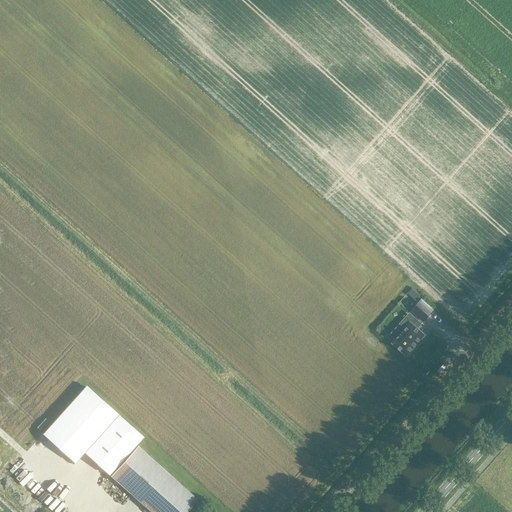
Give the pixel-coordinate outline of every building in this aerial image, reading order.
[(433,311),(421,300),(411,311),(416,316),(421,311),(428,317),(433,311)] [(417,328),(421,324),(415,318),(401,332),(396,328),(390,335),(395,339),(392,343),(407,356),(425,335),(417,328)] [(84,452),(117,415),(85,387),(43,434),(74,462),(84,452)] [(142,438),(117,415),(84,452),(109,474),(142,438)] [(186,511),(198,500),(138,446),(110,476),(149,511),(186,511)]
